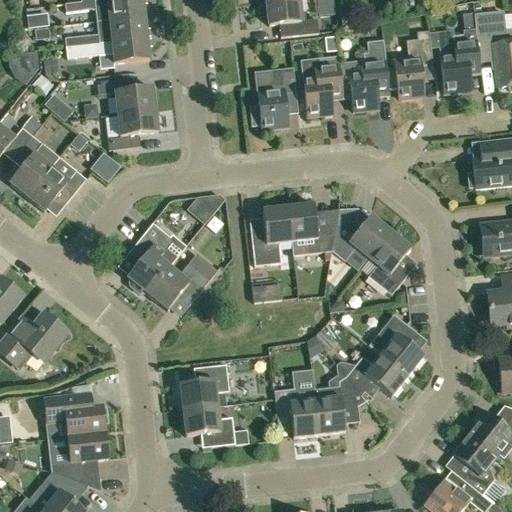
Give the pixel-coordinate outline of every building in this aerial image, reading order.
[(144,17),(142,0),(103,0),(81,2),(67,3),(64,4),(65,13),(95,10),(96,22),(144,17)] [(299,14),(297,0),(285,0),(258,3),(259,14),(267,13),(269,27),(279,25),(281,39),(319,35),(317,21),(306,22),(305,14),(299,14)] [(511,39),(506,40),(503,14),(474,17),(475,25),(476,32),(479,59),(480,63),(495,61),(498,89),(509,88),(509,91),(511,93),(511,92),(511,39)] [(37,32),(58,31),(57,15),(36,16),(37,32)] [(34,17),(31,17),(26,18),(27,30),(32,30),(36,29),(34,17)] [(65,48),(147,39),(144,17),(96,22),(97,35),(64,38),(65,48)] [(466,33),(476,32),(475,25),(474,17),(464,18),(466,33)] [(480,63),(479,59),(476,32),(466,33),(464,33),(465,37),(453,38),(455,57),(442,58),(446,95),(471,92),(469,79),(469,76),(481,74),(480,63)] [(425,97),(421,64),(432,63),(429,33),(418,34),(418,41),(407,43),(409,61),(395,63),(395,71),(387,72),(388,76),(387,76),(389,91),(398,91),(399,100),(425,97)] [(335,37),(325,38),(326,53),(336,52),(335,37)] [(149,61),(147,39),(65,48),(66,59),(112,54),(113,64),(149,61)] [(344,66),(340,66),(342,80),(344,102),(353,101),(355,113),(380,110),(376,77),(387,76),(388,76),(387,72),(384,42),(367,44),(369,55),(364,56),(366,74),(350,76),(344,72),(344,66)] [(344,102),(342,80),(340,66),(339,57),(338,57),(317,60),(319,79),(303,80),(308,118),(334,115),(332,103),(344,102)] [(263,130),(288,127),(285,94),(296,93),(294,70),(273,72),(273,83),(258,84),(259,94),(260,108),(262,128),(263,130)] [(43,97),(51,88),(39,77),(31,87),(43,97)] [(133,91),(132,79),(101,82),(103,95),(114,94),(116,115),(155,110),(153,89),(133,91)] [(52,97),(43,107),(52,116),(61,105),(52,97)] [(85,118),(97,117),(95,105),(83,106),(85,118)] [(260,108),(249,109),(251,129),(262,128),(260,108)] [(109,151),(140,147),(138,135),(158,132),(155,110),(116,115),(119,137),(108,138),(109,151)] [(0,157),(8,148),(17,156),(32,138),(32,137),(41,125),(31,117),(21,130),(22,130),(14,140),(0,128),(0,157)] [(309,133),(295,138),(300,151),(313,147),(309,133)] [(77,151),(96,162),(105,148),(86,137),(77,151)] [(10,185),(27,198),(59,159),(51,153),(32,138),(17,156),(27,163),(10,185)] [(511,140),(490,143),(478,144),(480,159),(472,159),(474,174),(468,175),(469,189),(476,188),(476,191),(511,186),(511,140)] [(59,159),(27,198),(44,212),(60,193),(70,200),(86,180),(76,172),(59,159)] [(223,200),(219,197),(195,199),(212,213),(223,200)] [(288,209),(292,244),(293,258),(306,257),(306,255),(324,253),(325,263),(329,263),(331,252),(335,228),(316,230),(313,206),(288,209)] [(253,261),(280,258),(279,245),(292,244),(288,209),(262,212),(265,234),(250,235),(253,261)] [(369,260),(391,232),(371,217),(355,237),(343,227),(335,228),(331,252),(345,263),(355,249),(369,260)] [(511,254),(511,222),(480,226),(483,254),(499,252),(499,256),(511,254)] [(147,295),(168,268),(158,260),(173,241),(152,224),(131,251),(142,260),(127,279),(129,281),(130,287),(140,295),(146,294),(147,295)] [(369,260),(378,267),(368,279),(390,298),(392,296),(407,277),(396,268),(411,249),(391,232),(369,260)] [(194,301),(216,273),(205,264),(197,273),(188,267),(180,277),(168,268),(147,295),(168,311),(183,292),(194,301)] [(511,276),(501,278),(503,293),(487,294),(491,327),(507,325),(507,329),(511,328),(511,276)] [(0,325),(22,298),(0,279),(0,325)] [(344,305),(338,300),(333,305),(340,310),(344,305)] [(43,316),(33,328),(22,319),(13,330),(0,346),(0,352),(19,368),(31,352),(44,363),(67,335),(43,316)] [(408,378),(424,357),(404,342),(413,331),(394,316),(378,337),(389,345),(380,356),(408,378)] [(408,378),(380,356),(372,366),(361,358),(345,378),(361,398),(372,383),(391,398),(408,378)] [(501,394),(511,392),(511,357),(498,359),(501,394)] [(58,384),(70,381),(65,365),(54,369),(58,384)] [(183,413),(218,409),(216,396),(229,394),(226,368),(202,370),(204,383),(180,386),(183,413)] [(361,398),(345,378),(338,383),(339,388),(313,391),(318,436),(344,433),(341,409),(359,407),(365,403),(361,398)] [(318,436),(313,391),(289,394),(289,391),(274,393),(277,417),(290,416),(293,439),(318,436)] [(84,411),(82,397),(43,402),(46,425),(65,423),(67,439),(105,435),(104,424),(107,424),(106,410),(102,411),(102,409),(84,411)] [(219,421),(218,409),(183,413),(186,438),(209,436),(211,449),(234,446),(231,420),(219,421)] [(477,425),(468,436),(496,458),(497,456),(502,460),(511,448),(511,426),(505,421),(504,422),(497,417),(493,422),(481,412),(473,422),(477,425)] [(79,485),(85,478),(83,463),(108,460),(105,435),(67,439),(69,451),(56,453),(53,456),(56,476),(79,485)] [(460,481),(481,497),(494,507),(504,495),(503,490),(493,482),(489,469),(488,468),(496,458),(468,436),(452,456),(469,469),(460,481)] [(8,461),(4,471),(18,476),(21,466),(8,461)] [(83,511),(67,499),(79,485),(56,476),(41,494),(51,502),(42,511),(36,507),(35,507),(40,511),(83,511)] [(460,481),(457,479),(450,488),(443,483),(423,507),(429,511),(461,511),(468,504),(477,511),(498,511),(494,508),(494,507),(481,497),(460,481)]
